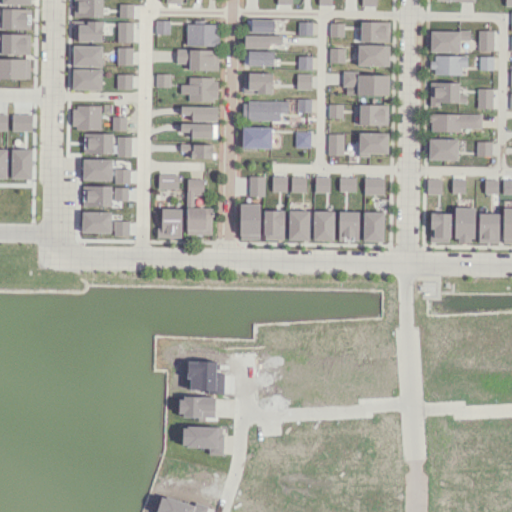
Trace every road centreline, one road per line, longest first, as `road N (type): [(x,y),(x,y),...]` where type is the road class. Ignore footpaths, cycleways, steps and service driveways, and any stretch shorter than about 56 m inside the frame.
road 1 (residential): [(406,0),(403,261),(415,511)]
road 2 (residential): [(227,257),(511,262)]
road 3 (residential): [(230,0),(227,257)]
road 4 (residential): [(52,0),(51,232)]
road 5 (residential): [(57,248),(227,257)]
